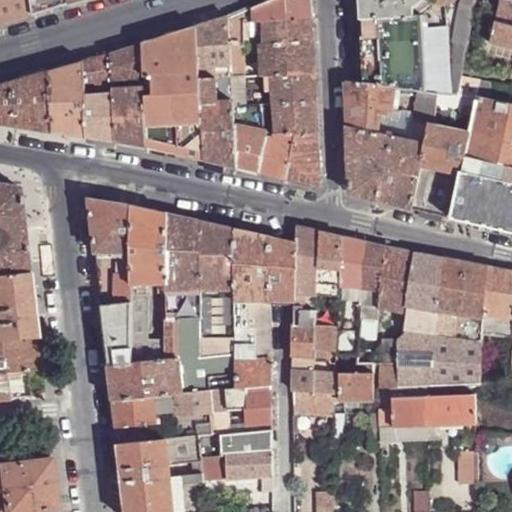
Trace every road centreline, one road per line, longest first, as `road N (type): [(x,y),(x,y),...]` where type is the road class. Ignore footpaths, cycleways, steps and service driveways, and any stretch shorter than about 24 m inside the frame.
road 1 (residential): [(281,511),(275,206)]
road 2 (tertiary): [(76,411),(47,160)]
road 3 (tertiary): [(47,160),(275,206)]
road 4 (residential): [(335,216),(326,0)]
road 5 (secondary): [(196,0),(0,58)]
road 6 (tertiary): [(335,216),(511,255)]
